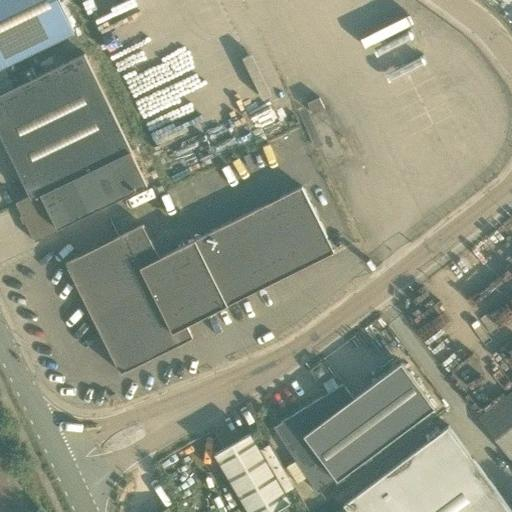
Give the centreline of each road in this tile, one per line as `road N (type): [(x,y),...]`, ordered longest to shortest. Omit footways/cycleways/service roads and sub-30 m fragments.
road 1 (unclassified): [(187,408),(299,351),(511,188)]
road 2 (unclassified): [(71,481),(148,445),(187,408)]
road 3 (unclassified): [(187,408),(133,416),(57,451)]
road 4 (tertiary): [(57,451),(0,333)]
